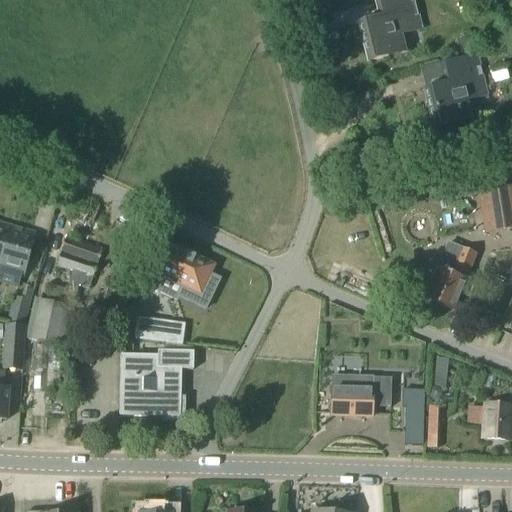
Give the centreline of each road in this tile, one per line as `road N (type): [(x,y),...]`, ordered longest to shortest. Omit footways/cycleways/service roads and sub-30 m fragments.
road 1 (residential): [(286,276),(0,143)]
road 2 (tertiary): [(511,476),(200,468)]
road 3 (residential): [(286,276),(314,187),(271,0)]
road 4 (residential): [(511,372),(286,276)]
road 5 (residential): [(200,468),(205,430),(286,276)]
road 6 (tertiary): [(0,463),(200,468)]
